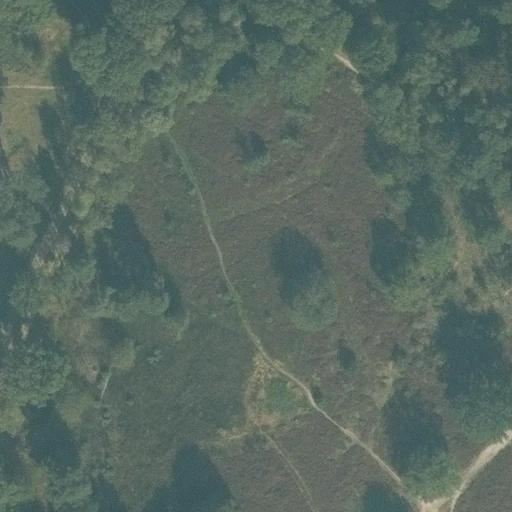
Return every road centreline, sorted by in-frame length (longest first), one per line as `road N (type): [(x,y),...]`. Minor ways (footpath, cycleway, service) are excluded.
road 1 (track): [(0,379),(150,59)]
road 2 (track): [(256,21),(319,47),(511,162)]
road 3 (track): [(511,424),(428,510)]
